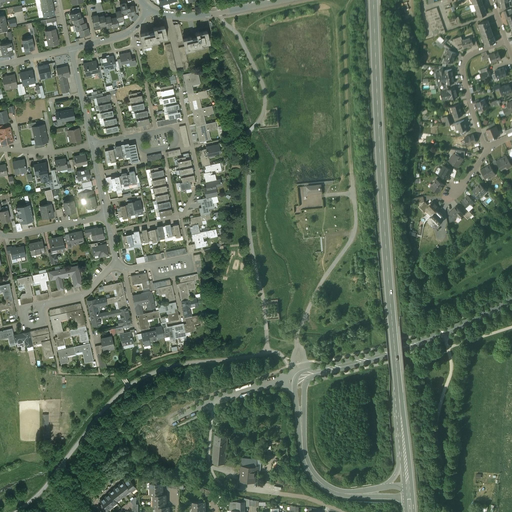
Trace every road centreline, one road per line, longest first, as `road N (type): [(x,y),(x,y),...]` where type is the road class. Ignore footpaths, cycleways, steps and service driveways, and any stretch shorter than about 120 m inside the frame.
road 1 (primary): [(373,0),(404,452)]
road 2 (tertiary): [(511,300),(442,333),(302,376)]
road 3 (track): [(298,341),(319,285),(354,229),(351,176)]
road 4 (secondary): [(302,376),(302,447),(310,469),(334,489),(361,493)]
road 5 (unclassified): [(170,422),(259,384),(302,376)]
road 6 (residential): [(487,148),(462,68),(468,55),(506,42)]
road 7 (residential): [(148,9),(210,14),(279,0)]
